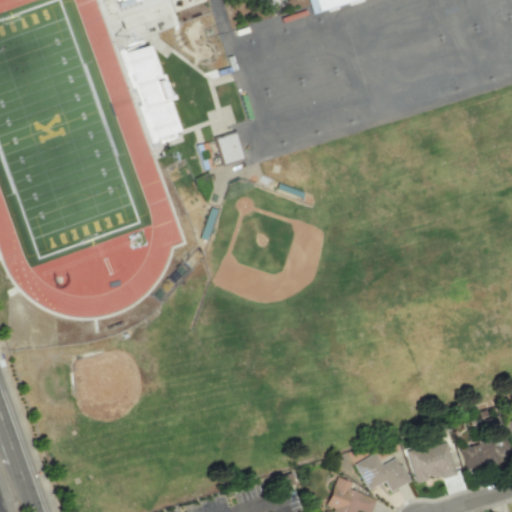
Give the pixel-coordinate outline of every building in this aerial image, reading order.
[(298,0),(303,8),(340,0),(298,0)] [(174,131),(164,103),(144,110),(154,139),(174,131)] [(212,138),(220,164),(240,158),(231,132),(212,138)] [(495,416),(477,421),(483,441),(455,448),(461,470),(506,458),(495,416)] [(511,454),(511,419),(501,422),(508,455),(511,454)] [(413,483),(438,475),(439,478),(453,474),(443,440),(403,452),(413,483)] [(406,482),(394,456),(377,464),(372,453),(351,463),(363,489),(382,481),(386,491),(406,482)] [(367,511),(372,498),(346,489),(349,482),(333,476),(320,511),(367,511)]
